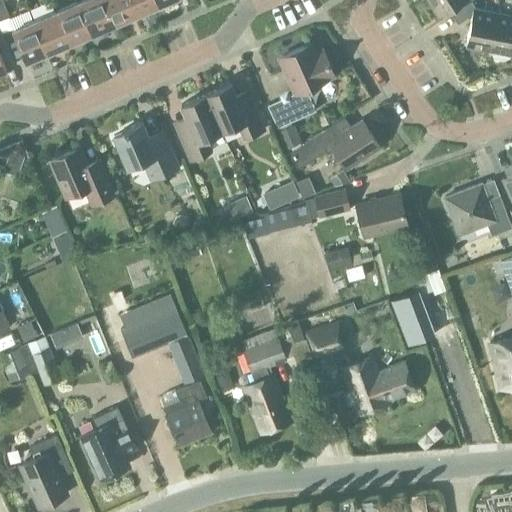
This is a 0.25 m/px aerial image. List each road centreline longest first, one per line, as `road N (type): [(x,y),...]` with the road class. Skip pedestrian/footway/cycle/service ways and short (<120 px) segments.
road 1 (tertiary): [(153,511),(278,480),(511,462)]
road 2 (residential): [(0,115),(51,119),(218,47),(264,0)]
road 3 (residential): [(362,0),(363,27),(419,113),(462,135),(511,121)]
